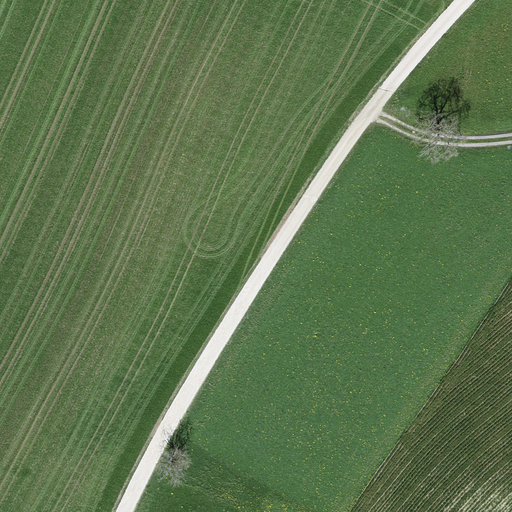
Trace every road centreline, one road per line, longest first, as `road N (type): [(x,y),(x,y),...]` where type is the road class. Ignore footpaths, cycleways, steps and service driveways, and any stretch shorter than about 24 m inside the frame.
road 1 (track): [(124,511),(187,390),(372,110)]
road 2 (track): [(511,137),(433,138),(372,110)]
road 3 (track): [(372,110),(466,0)]
